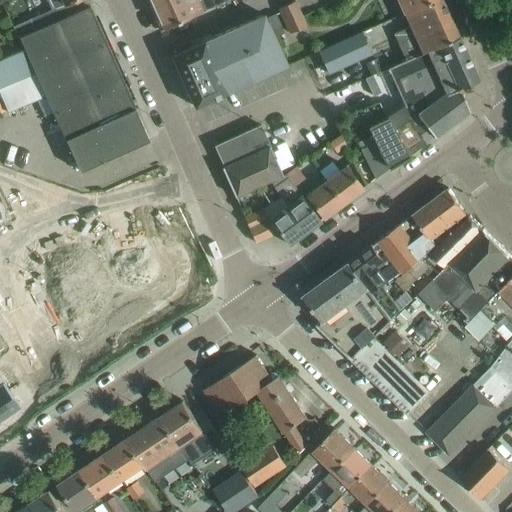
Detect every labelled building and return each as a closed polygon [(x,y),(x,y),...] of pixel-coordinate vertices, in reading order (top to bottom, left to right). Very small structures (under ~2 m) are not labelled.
[(46,0),(51,9),(31,18),(35,29),(87,6),(83,0),(46,0)] [(146,0),(160,30),(178,21),(209,8),(209,7),(225,0),(146,0)] [(288,33),(307,25),(295,0),(293,0),(277,7),(288,33)] [(426,50),(458,35),(442,0),(429,0),(405,11),(410,25),(393,33),(404,59),(414,55),(426,50)] [(398,0),(403,12),(405,11),(429,0),(398,0)] [(80,170),(148,139),(134,108),(135,108),(104,38),(106,36),(100,23),(97,22),(89,5),(87,6),(19,36),(20,36),(35,71),(0,87),(0,95),(7,112),(37,99),(45,95),(53,112),(65,139),(66,139),(80,170)] [(274,36),(285,31),(277,12),(266,17),(274,36)] [(194,107),(213,99),(267,74),(266,74),(287,64),(274,36),(264,14),(171,55),(194,106),(194,107)] [(328,72),(371,52),(361,31),(318,51),(328,72)] [(467,110),(458,89),(478,81),(458,35),(426,50),(414,55),(404,59),(405,60),(387,69),(404,104),(414,124),(417,131),(425,142),(467,110)] [(24,48),(0,58),(0,85),(34,71),(24,48)] [(377,83),(373,74),(365,77),(369,86),(377,83)] [(369,86),(372,95),(381,92),(377,83),(369,86)] [(374,178),(388,168),(387,167),(407,155),(425,142),(417,131),(414,124),(404,104),(387,115),(387,116),(367,125),(371,136),(368,137),(371,144),(359,149),(374,178)] [(235,197),(270,180),(283,175),(270,147),(271,147),(260,124),(214,145),(223,166),(221,167),(235,197)] [(341,134),(331,141),(337,151),(346,145),(341,134)] [(342,203),(362,188),(346,165),(326,180),(342,203)] [(286,173),(293,183),(302,176),(295,166),(286,173)] [(320,220),(307,203),(293,183),(286,173),(285,173),(284,173),(283,175),(270,180),(273,186),(285,204),(270,215),(263,206),(243,215),(255,242),(278,231),(288,244),(320,220)] [(323,217),(342,203),(326,180),(306,194),(323,217)] [(423,255),(423,254),(436,242),(431,237),(466,211),(448,187),(378,240),(388,255),(388,254),(403,274),(423,255)] [(26,191),(12,198),(16,205),(30,199),(26,191)] [(209,266),(179,197),(42,257),(84,352),(209,266)] [(439,273),(483,228),(469,214),(426,258),(423,255),(403,274),(396,281),(405,290),(424,271),(427,274),(434,267),(439,273)] [(511,277),(511,256),(495,240),(483,228),(439,273),(418,293),(435,310),(448,297),(470,320),(511,277)] [(402,312),(381,285),(396,274),(398,277),(395,280),(396,281),(403,274),(401,270),(388,254),(388,255),(378,240),(348,262),(372,293),(386,311),(392,319),(402,312)] [(408,413),(421,400),(428,392),(373,338),(392,319),(386,311),(372,293),(348,262),(303,294),(322,319),(317,324),(408,413)] [(471,320),(465,326),(479,340),(497,322),(491,316),(500,307),(511,318),(511,277),(470,320),(471,320)] [(511,338),(492,364),(511,382),(511,338)] [(256,354),(235,367),(204,388),(221,413),(257,390),(279,376),(277,372),(271,371),(268,372),(256,354)] [(491,366),(426,431),(449,453),(511,388),(511,382),(492,364),(491,366)] [(1,379),(0,380),(0,417),(4,415),(7,413),(19,405),(7,387),(17,380),(11,372),(1,379)] [(257,390),(284,431),(306,416),(279,376),(257,390)] [(194,416),(183,400),(160,415),(171,431),(181,446),(180,446),(182,449),(190,443),(188,440),(203,431),(204,433),(213,427),(202,410),(194,416)] [(172,468),(188,458),(182,449),(180,446),(181,446),(171,431),(160,415),(144,426),(172,468)] [(172,468),(144,426),(127,437),(146,464),(145,465),(147,468),(155,480),(172,468)] [(333,469),(354,447),(334,427),(294,469),(301,477),(320,457),(333,469)] [(300,435),(290,441),(299,454),(307,445),(300,435)] [(122,480),(145,465),(146,464),(127,437),(104,452),(122,480)] [(254,484),(286,464),(272,443),(241,464),(254,484)] [(480,498),(510,468),(492,451),(495,448),(492,444),(459,477),(480,498)] [(350,486),(372,464),(354,447),(333,469),(350,486)] [(98,496),(107,490),(122,480),(104,452),(80,468),(98,496)] [(367,503),(377,494),(389,481),(372,464),(350,486),(341,495),(332,504),(339,511),(348,503),(358,494),(367,503)] [(75,511),(79,511),(87,507),(85,504),(98,496),(80,468),(57,483),(69,501),(75,511)] [(242,471),(214,490),(229,511),(231,511),(258,494),(242,471)] [(200,475),(193,480),(198,487),(205,482),(200,475)] [(133,497),(143,491),(137,481),(126,487),(133,497)] [(376,511),(392,511),(397,507),(406,498),(389,481),(377,494),(367,503),(376,511)] [(332,504),(341,495),(335,488),(326,498),(332,504)] [(49,489),(29,503),(35,511),(63,511),(60,507),(49,489)] [(112,497),(103,503),(108,511),(123,511),(113,497),(112,497)] [(262,511),(267,511),(274,505),(266,498),(257,507),(262,511)] [(420,511),(406,498),(397,507),(392,511),(420,511)] [(35,511),(29,503),(14,511),(35,511)] [(108,511),(103,503),(103,504),(95,509),(97,511),(108,511)]
